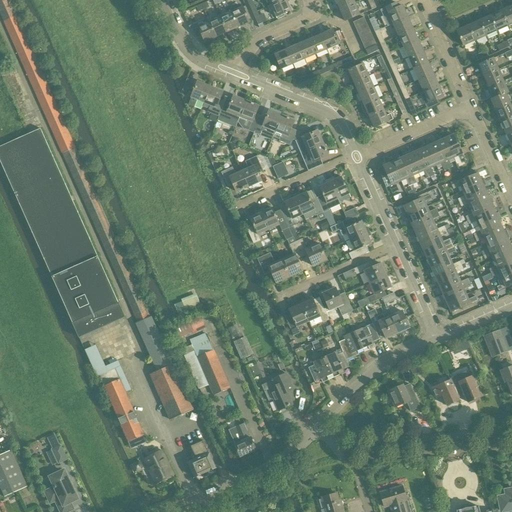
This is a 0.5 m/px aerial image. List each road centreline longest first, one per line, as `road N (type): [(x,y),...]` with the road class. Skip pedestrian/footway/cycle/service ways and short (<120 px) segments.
road 1 (tertiary): [(162,511),(279,462),(318,427)]
road 2 (residential): [(335,447),(511,432)]
road 3 (residential): [(353,465),(511,447)]
road 4 (tertiary): [(318,427),(375,369),(436,337)]
road 5 (tertiary): [(353,154),(329,115),(234,73)]
road 6 (residential): [(280,297),(395,245)]
road 7 (residential): [(239,206),(353,154)]
road 8 (residential): [(353,154),(469,108)]
